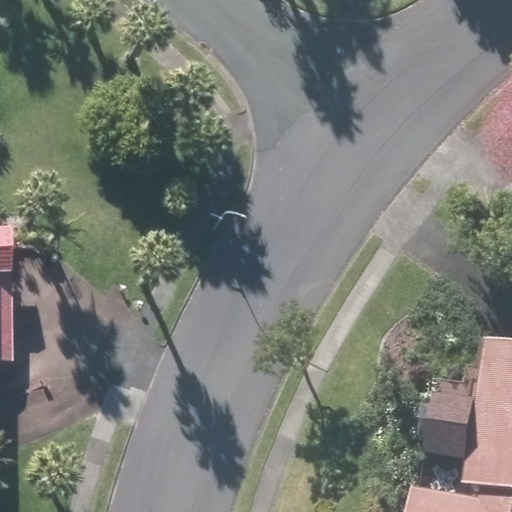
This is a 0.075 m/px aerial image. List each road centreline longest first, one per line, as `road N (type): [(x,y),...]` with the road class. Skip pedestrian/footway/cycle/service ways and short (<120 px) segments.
road 1 (residential): [(180,511),(215,375),(363,126)]
road 2 (residential): [(363,126),(209,0)]
road 3 (residential): [(363,126),(487,0)]
